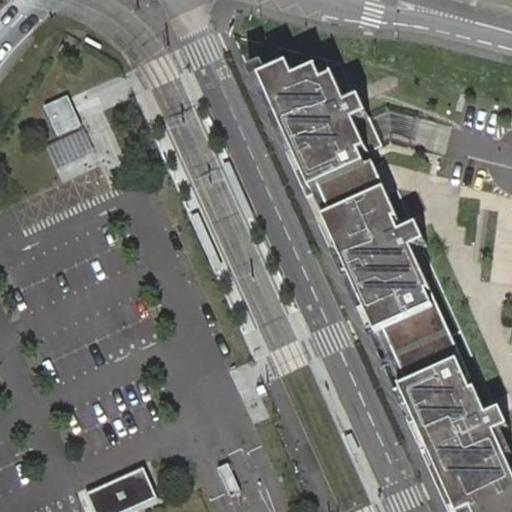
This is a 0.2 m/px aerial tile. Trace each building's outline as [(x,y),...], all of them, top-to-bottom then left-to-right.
[(298,83),(291,70),(263,83),(457,511),(469,511),(472,511),(511,511),(511,469),(497,436),(511,429),(511,428),(504,412),(489,419),(477,394),(473,396),(467,382),(470,380),(412,252),(427,245),(419,228),(403,235),(399,226),(404,224),(377,166),(370,169),(365,158),(386,149),(367,107),(351,114),(337,81),(327,86),(320,73),(298,83)] [(83,127),(69,99),(47,109),(61,137),(83,127)] [(86,132),(50,149),(60,171),(96,154),(86,132)] [(243,493),(231,465),(220,470),(232,497),(243,493)] [(130,511),(159,499),(146,469),(88,494),(95,511),(130,511)]
